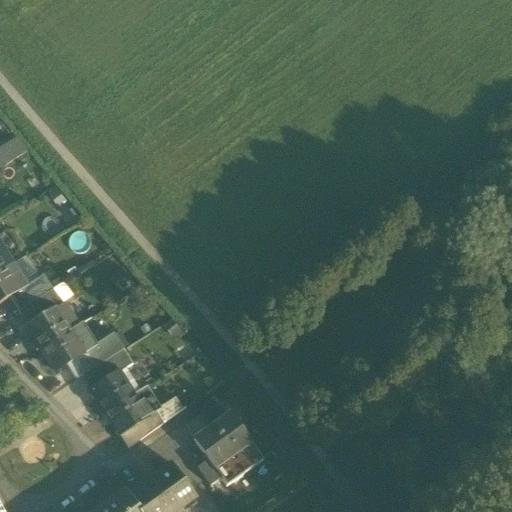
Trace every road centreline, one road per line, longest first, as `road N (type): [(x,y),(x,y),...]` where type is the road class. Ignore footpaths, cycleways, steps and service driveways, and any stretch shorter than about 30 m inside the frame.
road 1 (track): [(365,511),(250,366),(0,81)]
road 2 (residential): [(0,357),(104,471)]
